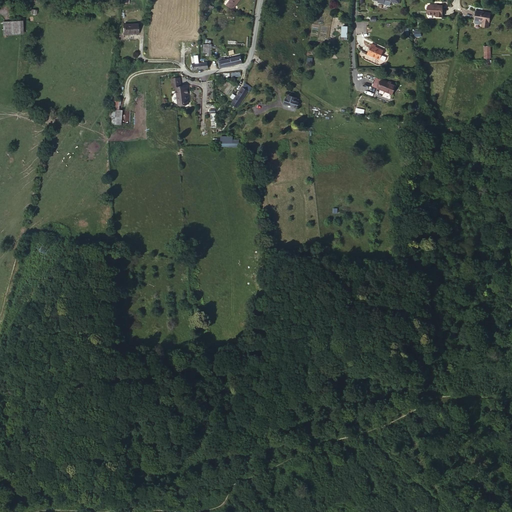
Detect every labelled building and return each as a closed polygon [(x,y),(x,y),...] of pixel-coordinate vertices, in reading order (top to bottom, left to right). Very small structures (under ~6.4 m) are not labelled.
[(231,0),(227,7),(233,11),(240,0),(231,0)] [(229,17),(233,11),(227,7),(223,13),(229,17)] [(441,11),(426,10),(426,20),(434,21),(434,23),(440,23),(441,11)] [(479,28),(478,32),(484,33),(486,21),(473,18),(471,27),(479,28)] [(23,20),(3,21),(3,36),(23,35),(23,20)] [(137,24),(122,26),(124,36),(139,35),(137,24)] [(377,60),(381,49),(378,48),(377,50),(372,48),(373,46),(368,45),(365,55),(377,60)] [(222,55),(222,58),(223,65),(241,62),(240,55),(227,57),(226,54),(222,55)] [(192,69),(209,66),(208,61),(192,63),(192,69)] [(175,106),(185,105),(184,97),(186,97),(186,88),(175,89),(175,106)] [(385,91),(377,88),(373,98),(388,104),(392,93),(386,90),(385,91)] [(119,110),(120,100),(116,100),(117,93),(111,93),(109,109),(119,110)] [(239,95),(227,110),(233,115),(245,99),(239,95)] [(290,113),(291,108),(280,104),(279,104),(277,110),(290,113)] [(107,124),(121,125),(121,110),(108,109),(107,124)] [(233,137),(221,136),(221,147),(238,147),(238,140),(233,140),(233,137)]
